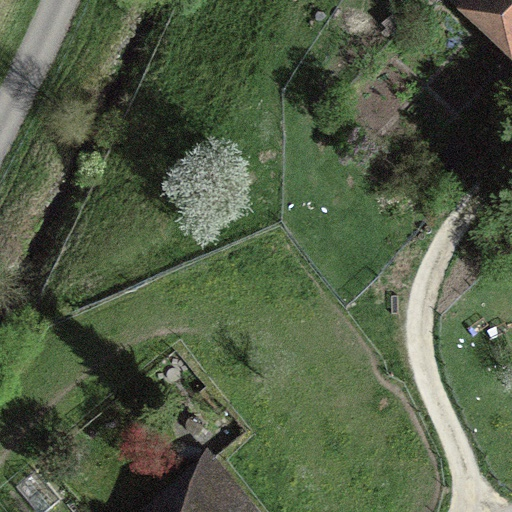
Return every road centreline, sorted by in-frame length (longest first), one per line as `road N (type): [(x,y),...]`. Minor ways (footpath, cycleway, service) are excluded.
road 1 (track): [(475,511),(425,369),(420,329),(432,267),(473,198),(511,161)]
road 2 (residential): [(0,128),(61,0)]
